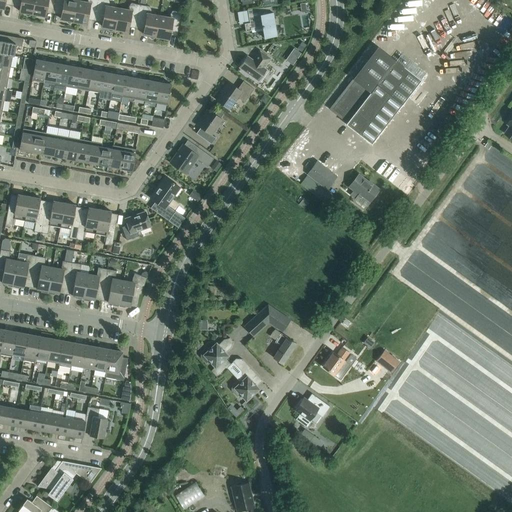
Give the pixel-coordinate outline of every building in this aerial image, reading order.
[(11,5),(12,0),(0,0),(0,7),(4,8),(5,1),(12,2),(11,5)] [(32,14),(34,0),(12,0),(11,5),(12,5),(12,3),(21,4),(19,11),(24,12),(25,15),(27,16),(30,15),(32,13),(32,14)] [(53,13),(54,0),(34,0),(32,14),(45,16),(46,9),(53,10),(52,13),(53,13)] [(73,21),(77,0),(76,0),(54,0),(53,13),(53,10),(62,12),(61,19),(66,20),(66,22),(69,23),(71,23),(73,21)] [(94,20),(97,0),(86,0),(87,0),(86,2),(77,0),(73,21),(86,24),(88,17),(94,18),(94,20)] [(115,29),(119,8),(110,6),(110,4),(109,0),(97,0),(94,20),(95,18),(103,19),(102,27),(107,27),(108,30),(110,31),(113,31),(114,29),(115,29)] [(135,28),(140,4),(131,3),(128,8),(128,10),(119,8),(115,29),(128,31),(129,24),(135,25),(135,28)] [(156,36),(160,16),(151,14),(151,12),(150,6),(140,4),(135,28),(136,28),(136,25),(145,27),(143,34),(148,35),(149,37),(151,39),(154,38),(155,36),(156,36)] [(271,6),(248,10),(250,22),(244,23),(245,31),(251,30),(251,28),(262,26),(264,38),(277,36),(273,12),(272,12),(271,6)] [(177,36),(181,12),(173,11),(170,15),(169,17),(160,16),(156,36),(169,39),(170,32),(177,33),(176,35),(177,36)] [(22,46),(23,38),(0,34),(0,52),(14,55),(16,45),(22,46)] [(36,41),(29,39),(28,45),(29,47),(35,48),(36,41)] [(293,47),(285,60),(294,65),(301,52),(293,47)] [(239,67),(258,81),(266,69),(264,67),(270,58),(260,50),(255,58),(256,58),(254,60),(247,56),(239,67)] [(360,83),(355,79),(332,108),(348,121),(346,124),(371,144),(421,80),(403,66),(401,69),(378,51),(362,73),(366,76),(360,83)] [(0,64),(11,66),(13,56),(14,56),(14,55),(0,52),(0,64)] [(44,82),(48,60),(46,59),(46,60),(43,59),(43,60),(36,59),(32,80),(44,82)] [(55,84),(59,63),(52,62),(53,61),(49,60),(48,60),(44,82),(55,84)] [(66,86),(70,64),(69,64),(65,63),(65,64),(59,63),(55,84),(54,89),(65,91),(66,86)] [(0,75),(9,77),(11,66),(0,64),(0,75)] [(77,88),(81,67),(75,66),(75,65),(72,64),(70,64),(66,86),(77,88)] [(88,90),(93,68),(91,68),(88,67),(87,68),(81,67),(77,88),(88,90)] [(100,92),(104,71),(97,70),(97,69),(94,68),(93,68),(88,90),(100,92)] [(110,99),(111,95),(115,72),(113,72),(110,71),(110,73),(104,71),(100,92),(99,97),(110,99)] [(122,97),(126,76),(120,74),(120,73),(117,73),(117,72),(115,72),(111,95),(122,97)] [(0,87),(6,89),(9,77),(0,75),(0,87)] [(133,103),(133,99),(137,76),(136,76),(132,76),(132,77),(126,76),(122,97),(129,98),(129,102),(133,103)] [(145,101),(148,80),(142,79),(142,77),(139,77),(137,76),(133,99),(145,101)] [(156,103),(160,80),(158,80),(155,80),(155,81),(148,80),(145,101),(156,103)] [(167,105),(171,84),(165,83),(165,81),(161,81),(160,80),(156,103),(167,105)] [(224,89),(216,100),(229,109),(237,97),(244,102),(254,89),(243,81),(238,88),(228,81),(223,88),(224,89)] [(264,93),(260,99),(266,103),(270,97),(264,93)] [(215,114),(208,109),(203,116),(204,117),(198,126),(200,127),(196,133),(211,144),(216,138),(211,134),(222,119),(221,118),(215,114)] [(218,110),(215,114),(221,118),(223,114),(218,110)] [(163,128),(165,119),(153,117),(151,126),(163,128)] [(127,131),(129,124),(117,122),(116,129),(127,131)] [(139,133),(140,126),(129,124),(127,131),(139,133)] [(31,152),(35,131),(23,128),(19,149),(31,152)] [(42,154),(46,133),(35,131),(31,152),(42,154)] [(53,156),(57,135),(46,133),(42,154),(53,156)] [(64,158),(68,137),(57,135),(53,156),(64,158)] [(76,160),(80,139),(68,137),(64,158),(76,160)] [(87,162),(91,141),(80,139),(76,160),(87,162)] [(98,164),(101,147),(102,143),(91,141),(87,162),(98,164)] [(170,162),(185,174),(196,158),(208,166),(214,158),(197,147),(193,152),(183,144),(170,162)] [(121,168),(125,147),(113,145),(112,149),(109,166),(121,168)] [(109,166),(112,149),(101,147),(98,164),(109,166)] [(132,170),(136,149),(125,147),(121,168),(132,170)] [(216,160),(211,167),(217,171),(222,164),(216,160)] [(337,176),(317,161),(307,174),(327,189),(337,176)] [(380,189),(372,183),(372,184),(359,174),(349,187),(353,190),(350,194),(355,198),(358,194),(369,202),(380,189)] [(165,177),(150,198),(155,201),(150,208),(178,227),(185,218),(188,213),(179,206),(175,211),(167,205),(175,194),(180,187),(177,185),(165,177)] [(320,185),(313,195),(324,203),(331,194),(320,185)] [(193,189),(189,195),(197,200),(201,194),(193,189)] [(25,221),(29,196),(19,194),(19,195),(18,195),(17,196),(12,195),(12,194),(11,194),(5,226),(12,227),(13,225),(14,225),(15,219),(25,221)] [(41,232),(47,201),(46,201),(41,200),(40,200),(41,198),(29,196),(25,221),(34,222),(33,228),(34,228),(34,231),(41,232)] [(303,197),(298,203),(303,207),(308,201),(303,197)] [(60,227),(65,203),(53,200),(53,202),(52,202),(52,203),(47,202),(47,201),(41,232),(48,234),(48,231),(49,231),(50,225),(60,227)] [(76,239),(82,207),(81,207),(81,208),(76,207),(76,206),(76,205),(65,203),(60,227),(70,229),(68,235),(70,235),(69,238),(76,239)] [(95,234),(100,209),(88,207),(88,209),(83,208),(82,207),(76,239),(83,240),(84,238),(85,238),(86,232),(95,234)] [(112,246),(118,214),(117,214),(116,214),(112,214),(112,213),(111,213),(111,211),(100,209),(95,234),(105,235),(104,241),(105,242),(105,244),(107,245),(112,246)] [(151,226),(145,211),(126,218),(128,225),(122,227),(127,240),(139,235),(137,231),(151,226)] [(12,286),(17,261),(9,259),(10,251),(7,250),(1,249),(0,252),(0,281),(6,283),(6,285),(12,286)] [(31,287),(36,256),(27,254),(26,262),(17,261),(12,286),(19,288),(20,285),(31,287)] [(48,293),(53,267),(44,266),(46,257),(36,256),(31,287),(41,289),(41,292),(48,293)] [(66,294),(72,262),(63,261),(61,269),(53,267),(48,293),(55,294),(55,292),(66,294)] [(83,300),(88,274),(80,272),(81,264),(72,262),(66,294),(77,296),(76,298),(83,300)] [(101,300),(107,269),(98,267),(96,275),(88,274),(83,300),(90,301),(91,298),(101,300)] [(119,306),(123,280),(115,279),(116,271),(107,269),(101,300),(112,302),(112,305),(119,306)] [(141,294),(147,278),(146,277),(141,275),(135,273),(132,278),(132,282),(123,280),(119,306),(125,308),(126,305),(137,307),(140,294),(141,294)] [(268,304),(257,314),(266,325),(269,322),(283,331),(290,320),(268,304)] [(253,336),(266,325),(257,314),(244,326),(253,336)] [(12,353),(16,331),(16,332),(10,331),(9,333),(4,332),(5,329),(0,353),(0,354),(12,356),(13,353),(12,353)] [(24,355),(28,333),(28,334),(21,333),(21,335),(16,334),(17,331),(16,331),(12,353),(13,353),(24,355)] [(35,362),(36,357),(40,335),(40,336),(33,335),(33,338),(28,337),(29,333),(28,333),(24,355),(23,360),(35,362)] [(283,364),(296,344),(287,337),(281,333),(275,342),(281,346),(273,357),(283,364)] [(48,359),(52,338),(45,337),(45,340),(40,339),(40,335),(36,357),(48,359)] [(231,364),(225,358),(228,355),(225,353),(231,347),(230,346),(234,342),(229,337),(225,341),(224,339),(218,345),(216,343),(213,346),(209,350),(207,347),(202,352),(202,357),(206,362),(209,360),(215,367),(211,370),(217,377),(231,364)] [(59,362),(63,340),(63,343),(58,342),(58,340),(52,338),(48,359),(59,362)] [(374,343),(368,338),(364,343),(370,348),(374,343)] [(71,364),(75,342),(74,345),(69,344),(70,342),(64,341),(64,340),(63,340),(59,362),(58,365),(71,367),(72,364),(71,364)] [(83,366),(87,344),(86,347),(81,347),(82,344),(75,343),(76,342),(75,342),(71,364),(72,364),(83,366)] [(95,368),(99,346),(98,350),(93,349),(94,346),(87,345),(87,344),(83,366),(95,368)] [(107,370),(111,349),(110,348),(110,352),(105,351),(105,348),(99,347),(99,346),(95,368),(106,370),(107,370)] [(351,365),(344,360),(349,353),(342,347),(337,354),(333,352),(323,366),(340,379),(351,365)] [(124,380),(128,358),(121,357),(121,356),(121,355),(122,352),(119,351),(111,349),(107,370),(106,370),(105,377),(124,380)] [(384,351),(377,361),(391,372),(399,362),(384,351)] [(262,380),(242,359),(236,358),(232,361),(242,371),(241,375),(244,378),(240,383),(238,381),(233,385),(232,390),(237,395),(239,393),(246,400),(259,389),(256,386),(262,380)] [(122,392),(121,399),(127,400),(131,400),(131,386),(131,381),(126,380),(125,387),(123,387),(122,392)] [(90,393),(91,387),(85,386),(85,382),(80,381),(78,391),(90,393)] [(330,406),(313,394),(309,401),(304,397),(300,403),(298,401),(294,407),(296,408),(295,409),(300,413),(296,419),(307,427),(312,420),(310,419),(315,412),(322,417),(330,406)] [(239,405),(231,412),(235,417),(243,409),(239,405)] [(15,425),(18,408),(6,406),(3,423),(15,425)] [(109,428),(110,421),(106,420),(107,418),(98,416),(99,408),(88,406),(85,421),(83,432),(90,433),(89,435),(103,438),(105,428),(109,428)] [(26,427),(29,410),(18,408),(15,425),(26,427)] [(37,429),(40,412),(29,410),(26,427),(37,429)] [(48,431),(51,414),(40,412),(37,429),(48,431)] [(59,433),(63,417),(51,414),(48,431),(59,433)] [(71,436),(74,419),(63,417),(59,433),(71,436)] [(83,432),(85,421),(74,419),(71,436),(82,438),(83,432)] [(294,428),(305,437),(309,432),(297,423),(294,428)] [(314,436),(310,441),(318,447),(322,441),(314,436)] [(72,478),(77,472),(67,464),(67,462),(69,463),(69,462),(62,460),(55,470),(52,468),(52,467),(37,486),(51,488),(48,493),(57,500),(73,478),(72,478)] [(102,468),(101,468),(83,464),(83,465),(84,465),(78,474),(90,483),(102,468)] [(175,495),(184,509),(205,495),(196,482),(175,495)] [(231,486),(237,511),(254,507),(248,482),(231,486)] [(59,511),(37,495),(32,502),(27,498),(18,510),(20,511),(19,511),(59,511)]
